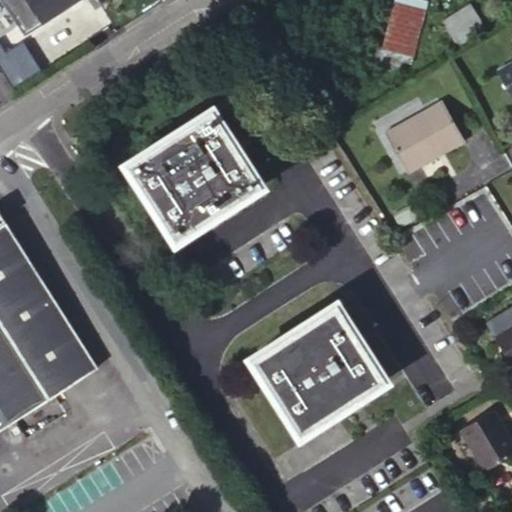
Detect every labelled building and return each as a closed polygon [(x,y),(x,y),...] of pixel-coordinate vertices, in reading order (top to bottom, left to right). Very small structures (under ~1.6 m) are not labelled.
[(0,0),(0,1),(24,36),(73,0),(0,0)] [(393,0),(384,0),(373,48),(383,51),(393,0)] [(408,0),(408,1),(405,0),(393,0),(383,51),(395,54),(395,59),(403,61),(417,0),(408,0)] [(483,30),(467,5),(442,20),(445,27),(435,34),(428,23),(418,29),(425,41),(420,44),(425,53),(452,37),(457,45),(483,30)] [(511,58),(500,66),(511,87),(511,58)] [(412,74),(406,65),(377,82),(383,92),(412,74)] [(466,136),(444,97),(388,129),(411,169),(466,136)] [(356,111),(349,99),(333,109),(341,120),(356,111)] [(268,185),(218,105),(128,160),(178,241),(268,185)] [(0,431),(97,367),(0,219),(0,431)] [(389,379),(341,301),(252,356),(300,435),(389,379)] [(511,309),(484,327),(492,341),(511,372),(511,371),(511,309)] [(511,460),(511,452),(490,418),(461,438),(486,478),(511,460)]
